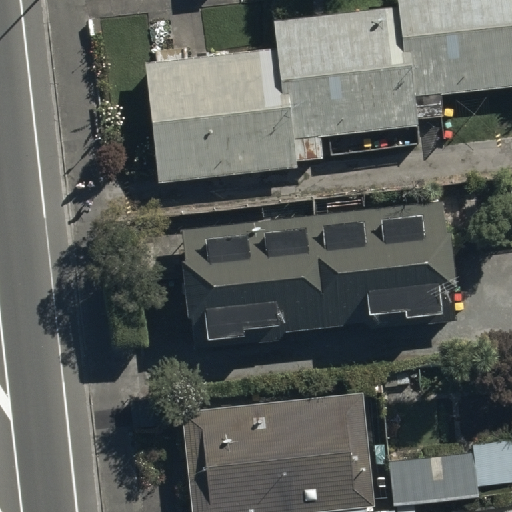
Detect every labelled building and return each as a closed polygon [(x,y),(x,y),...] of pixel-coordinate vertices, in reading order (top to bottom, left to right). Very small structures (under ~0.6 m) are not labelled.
[(283,58),(149,73),(162,193),(299,178),(296,150),(421,136),(418,108),(511,97),(511,0),(399,0),(402,20),(280,33),(283,58)] [(439,194),(178,222),(190,332),(450,304),(439,194)] [(178,404),(190,511),(235,511),(371,496),(358,383),(178,404)] [(470,446),(387,454),(392,499),(476,490),(475,481),(511,476),(511,430),(469,436),(470,446)] [(511,511),(511,502),(419,511),(511,511)]
